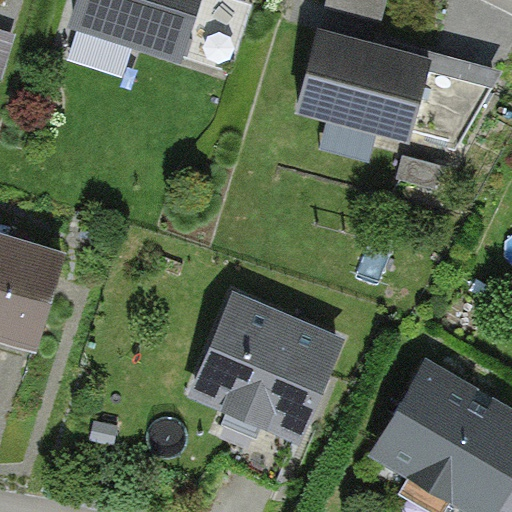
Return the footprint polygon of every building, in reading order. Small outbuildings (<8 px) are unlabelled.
[(81,0),(73,25),(230,76),(254,6),(236,0),(81,0)] [(385,3),(372,0),(328,0),(323,20),(297,114),(410,145),(413,132),(459,144),(501,75),(462,64),(375,41),(385,3)] [(16,38),(0,33),(0,81),(2,82),(16,38)] [(64,257),(0,236),(0,339),(6,342),(34,351),(55,285),(64,257)] [(345,343),(235,296),(192,397),(301,444),(345,343)] [(511,474),(511,417),(428,367),(373,458),(463,511),(490,511),(511,476),(511,474)] [(119,429),(95,424),(91,444),(115,449),(119,429)] [(511,511),(511,476),(490,511),(511,511)]
